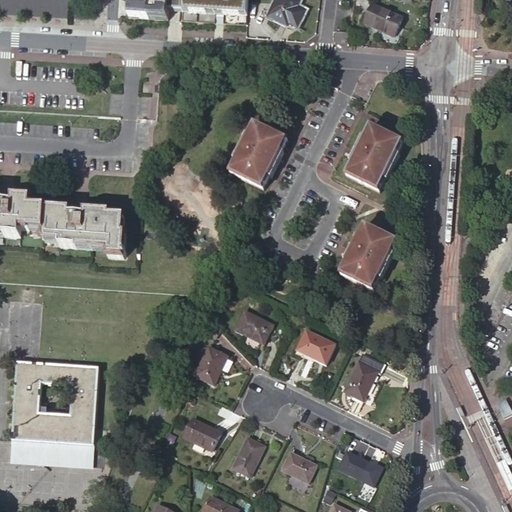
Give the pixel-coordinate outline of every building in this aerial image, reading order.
[(131,0),(130,14),(140,14),(140,19),(149,20),(150,15),(168,16),(168,21),(169,21),(170,9),(184,10),(184,0),(131,0)] [(184,0),(184,10),(183,13),(184,13),(184,10),(191,10),(190,14),(207,14),(207,11),(215,12),(215,15),(216,15),(216,12),(224,12),(224,15),(241,16),(241,13),(247,14),(247,17),(248,17),(248,0),(184,0)] [(290,23),(298,27),(305,12),(296,8),(300,0),(276,0),(269,17),(288,26),(290,23)] [(364,25),(395,38),(403,19),(373,5),(364,25)] [(231,175),(264,191),(288,142),(256,126),(231,175)] [(348,177),(380,193),(404,144),(371,128),(348,177)] [(108,260),(124,260),(124,259),(126,259),(127,254),(125,254),(126,235),(118,235),(118,229),(124,229),(125,219),(110,218),(110,214),(32,209),(32,201),(14,199),(14,202),(0,201),(0,234),(5,235),(4,238),(21,239),(22,232),(30,233),(31,229),(45,230),(44,242),(54,243),(55,241),(61,241),(60,248),(77,250),(77,246),(83,247),(83,249),(103,250),(103,248),(109,249),(108,260)] [(342,276),(375,292),(399,244),(366,227),(342,276)] [(236,332),(261,344),(267,333),(270,335),(274,327),(246,313),(236,332)] [(208,333),(216,339),(220,333),(212,327),(208,333)] [(267,333),(261,344),(265,346),(270,335),(267,333)] [(299,353),(327,366),(336,347),(308,334),(299,353)] [(196,377),(215,387),(220,376),(219,375),(227,357),(210,349),(196,377)] [(356,394),(366,399),(378,374),(381,376),(386,366),(363,355),(358,364),(359,365),(346,393),(354,397),(356,394)] [(13,442),(95,448),(100,370),(18,364),(13,442)] [(365,402),(366,399),(356,394),(354,397),(365,402)] [(196,444),(214,452),(222,434),(194,421),(185,440),(196,445),(196,444)] [(234,470),(251,478),(265,448),(248,440),(234,470)] [(383,471),(348,453),(340,470),(375,487),(383,471)] [(283,472),(309,484),(318,467),(292,454),(283,472)] [(207,511),(238,511),(214,500),(207,511)]
